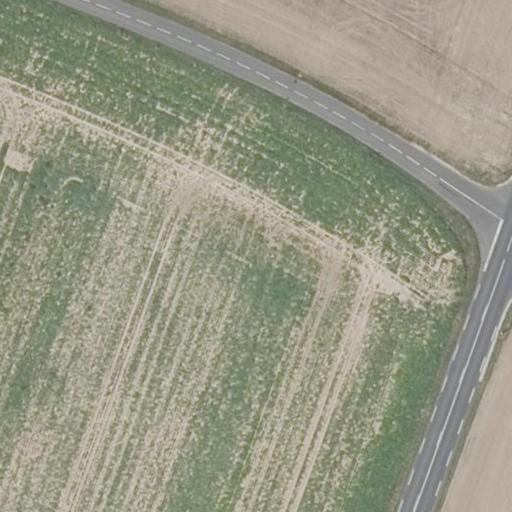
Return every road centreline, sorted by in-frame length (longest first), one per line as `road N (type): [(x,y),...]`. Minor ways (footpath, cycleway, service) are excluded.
road 1 (tertiary): [(88,0),(236,62),(389,145),(511,228)]
road 2 (primary): [(413,511),(511,239)]
